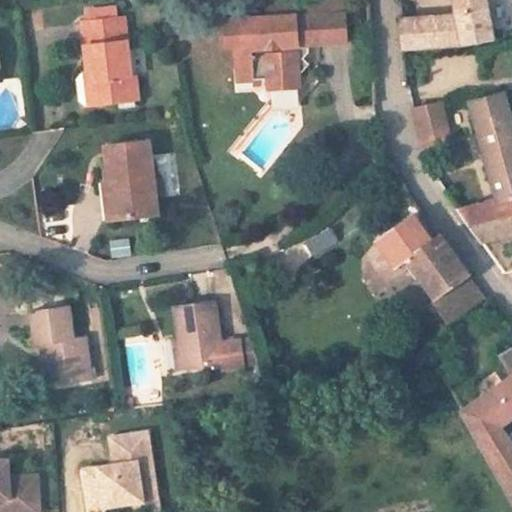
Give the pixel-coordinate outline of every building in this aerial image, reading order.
[(350,30),(346,0),(268,0),(270,9),(227,12),(229,38),(240,38),(242,63),(258,63),(259,71),(273,70),(273,81),(307,78),(306,64),(313,55),(308,51),(312,46),(312,33),(350,30)] [(490,36),(483,0),(447,0),(450,17),(403,24),(406,50),(490,36)] [(134,74),(127,17),(87,22),(94,84),(98,84),(100,105),(142,100),(139,75),(134,74)] [(477,84),(473,51),(451,54),(452,61),(428,64),(432,89),(477,84)] [(259,71),(258,63),(242,63),(243,72),(259,71)] [(100,105),(98,84),(94,84),(91,85),(92,106),(100,105)] [(511,206),(511,129),(502,98),(476,106),(509,207),(511,206)] [(445,140),(437,105),(412,112),(413,124),(420,147),(445,140)] [(374,107),(358,111),(362,127),(378,123),(374,107)] [(161,219),(152,143),(108,147),(113,198),(122,197),(125,223),(161,219)] [(125,223),(122,197),(113,198),(109,198),(113,225),(125,223)] [(511,233),(511,214),(509,208),(509,207),(469,219),(486,241),(511,233)] [(448,248),(435,230),(427,236),(420,227),(406,237),(412,245),(400,254),(428,298),(466,272),(448,248)] [(227,346),(220,304),(181,310),(186,343),(191,374),(229,368),(230,371),(251,368),(246,343),(227,346)] [(103,383),(97,340),(85,342),(80,309),(39,315),(44,349),(51,348),(60,347),(67,389),(103,383)] [(265,366),(257,341),(246,343),(251,368),(265,366)] [(191,374),(186,343),(179,344),(183,375),(191,374)] [(67,389),(60,347),(51,348),(59,390),(67,389)] [(511,434),(506,425),(511,421),(511,349),(501,357),(511,375),(457,408),(511,497),(511,434)] [(162,506),(153,441),(117,446),(121,473),(90,477),(93,501),(108,499),(109,511),(125,511),(133,511),(162,506)] [(43,511),(41,480),(14,482),(12,464),(0,464),(0,508),(13,507),(13,511),(43,511)] [(109,511),(108,499),(93,501),(94,511),(109,511)]
